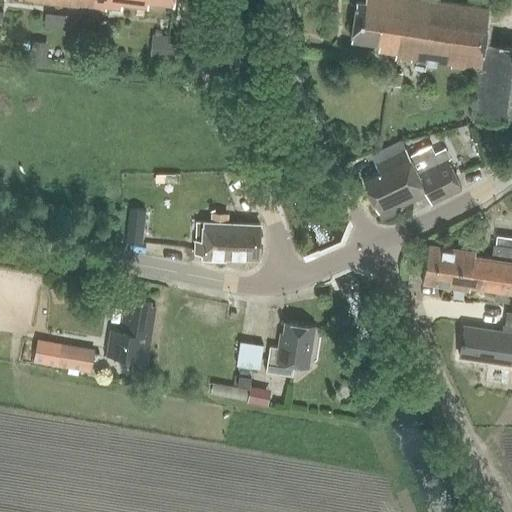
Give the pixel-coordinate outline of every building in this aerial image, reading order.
[(149,3),(172,5),(172,0),(25,0),(105,9),(105,7),(120,8),(120,4),(148,7),(149,3)] [(358,2),(352,40),(381,45),(380,51),(397,54),(396,59),(478,71),(471,120),(511,125),(511,46),(481,42),(486,9),(428,0),(365,0),(365,3),(358,2)] [(65,30),(75,30),(76,21),(66,20),(65,30)] [(174,62),(177,38),(153,35),(150,59),(174,62)] [(29,62),(45,64),(48,42),(32,40),(29,62)] [(400,86),(402,73),(390,71),(388,85),(400,86)] [(376,162),(405,148),(401,139),(372,153),(376,162)] [(383,171),(363,181),(381,217),(397,209),(396,207),(425,192),(431,203),(459,188),(444,161),(416,175),(403,149),(378,162),(383,171)] [(144,242),(147,211),(130,209),(126,242),(143,244),(144,242)] [(227,264),(227,260),(258,261),(260,225),(203,223),(203,225),(194,225),(193,256),(201,256),(200,263),(227,264)] [(471,256),(467,285),(496,289),(494,299),(511,301),(511,238),(497,236),(495,245),(493,245),(491,259),(471,256)] [(467,285),(471,256),(472,250),(427,244),(421,281),(466,289),(467,285)] [(55,303),(66,300),(62,285),(51,288),(55,303)] [(130,301),(129,306),(124,305),(119,333),(110,331),(107,352),(120,354),(119,360),(145,364),(155,309),(149,308),(149,305),(130,301)] [(511,312),(506,312),(504,327),(503,332),(466,326),(461,358),(511,366),(511,312)] [(309,368),(314,328),(285,324),(281,350),(269,348),(266,374),(293,378),(295,366),(309,368)] [(120,354),(107,352),(63,344),(59,367),(115,377),(119,360),(120,354)] [(262,370),(265,347),(244,344),(240,366),(249,368),(262,370)] [(248,376),(249,368),(240,366),(239,374),(248,376)] [(250,379),(238,377),(237,387),(249,389),(250,379)] [(257,384),(253,400),(274,405),(278,389),(257,384)]
